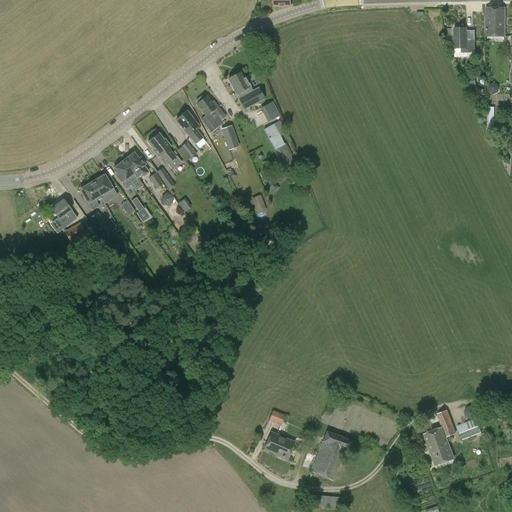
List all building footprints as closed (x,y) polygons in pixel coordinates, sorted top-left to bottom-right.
[(504,8),(486,8),(485,37),(503,37),(504,8)] [(466,28),(454,28),(454,49),(466,49),(466,28)] [(240,72),(228,79),(236,94),(237,93),(240,98),(239,99),(244,110),(264,99),(258,89),(252,92),(246,80),(245,80),(240,72)] [(475,79),(467,80),(468,92),(476,91),(475,79)] [(489,91),(493,94),(498,91),(498,86),(493,83),(489,86),(489,91)] [(210,133),(223,123),(219,118),(222,116),(217,110),(219,109),(213,101),(211,103),(206,96),(203,99),(201,97),(196,101),(197,103),(196,104),(205,116),(200,120),(210,133)] [(270,120),(279,115),(272,103),(263,107),(270,120)] [(494,108),(486,108),(486,130),(494,130),(494,108)] [(199,149),(206,143),(202,138),(194,128),(197,125),(187,111),(175,120),(194,144),(195,144),(199,149)] [(263,130),(274,150),(281,163),(291,157),(289,154),(291,152),(289,147),(286,148),(273,124),(263,130)] [(239,147),(231,126),(222,130),(229,150),(239,147)] [(182,163),(177,157),(176,157),(168,147),(170,146),(164,139),(163,140),(158,134),(147,142),(152,149),(151,149),(157,157),(159,155),(172,171),(182,163)] [(196,154),(186,142),(180,147),(190,159),(196,154)] [(133,153),(123,161),(137,179),(139,181),(149,173),(144,165),(145,164),(139,157),(137,159),(133,153)] [(142,185),(137,179),(123,161),(113,168),(117,174),(115,176),(120,182),(124,186),(126,188),(130,185),(134,191),(142,185)] [(162,168),(156,172),(169,190),(174,186),(162,168)] [(156,188),(163,183),(155,173),(148,178),(156,188)] [(104,175),(91,182),(101,199),(104,204),(112,200),(111,199),(116,196),(104,175)] [(96,202),(101,199),(91,182),(79,190),(91,211),(98,207),(96,202)] [(271,185),(268,189),(274,194),(278,189),(275,186),(274,188),(271,185)] [(164,205),(169,205),(172,203),(173,198),(170,194),(166,194),(162,196),(161,201),(164,205)] [(142,223),(149,218),(136,198),(131,201),(139,212),(136,214),(142,223)] [(184,211),(190,207),(185,199),(178,203),(184,211)] [(62,200),(51,209),(63,224),(75,216),(73,213),(62,200)] [(127,202),(121,206),(128,216),(134,212),(127,202)] [(111,232),(97,213),(89,218),(103,238),(111,232)] [(64,232),(70,243),(86,234),(79,222),(64,232)] [(95,233),(90,238),(96,246),(102,241),(95,233)] [(57,262),(51,267),(62,283),(69,279),(57,262)] [(158,288),(151,292),(155,299),(162,294),(158,288)] [(268,422),(280,426),(284,416),(272,410),(268,422)] [(435,466),(454,459),(446,438),(456,434),(447,410),(436,414),(441,428),(423,434),(435,466)] [(476,411),(465,412),(465,419),(477,418),(476,411)] [(462,441),(481,433),(476,419),(456,426),(462,441)] [(310,471),(332,480),(344,450),(348,452),(352,441),(326,431),(310,471)] [(287,460),(294,442),(271,432),(263,450),(287,460)] [(342,509),(344,499),(307,495),(306,505),(342,509)]
